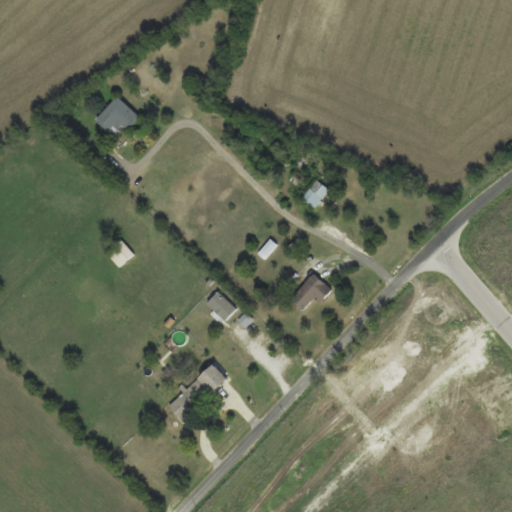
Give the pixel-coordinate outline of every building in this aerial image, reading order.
[(125,126),(131,132),(143,120),(122,97),(99,119),(115,136),(125,126)] [(333,190),(319,180),(304,201),(318,211),(333,190)] [(122,269),(137,256),(123,240),(108,254),(122,269)] [(294,299),(307,312),(320,298),(326,303),(337,292),(318,274),(294,299)] [(186,423),(234,381),(219,364),(172,407),(186,423)]
